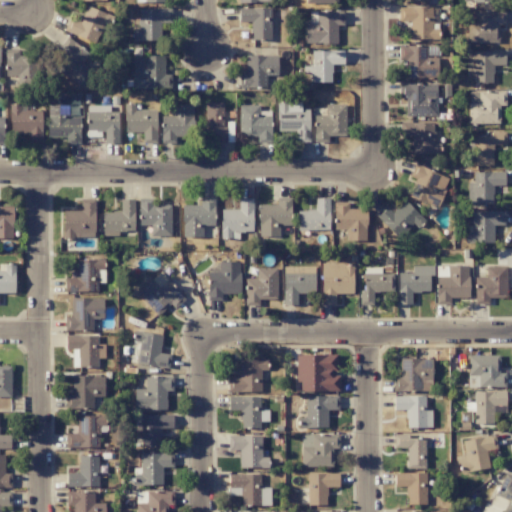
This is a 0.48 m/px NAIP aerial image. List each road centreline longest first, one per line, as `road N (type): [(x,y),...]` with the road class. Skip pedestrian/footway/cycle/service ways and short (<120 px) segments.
road 1 (residential): [(0,175),(383,174)]
road 2 (residential): [(44,511),(42,175)]
road 3 (residential): [(202,335),(511,335)]
road 4 (residential): [(371,511),(370,335)]
road 5 (residential): [(202,511),(202,335)]
road 6 (residential): [(383,174),(376,0)]
